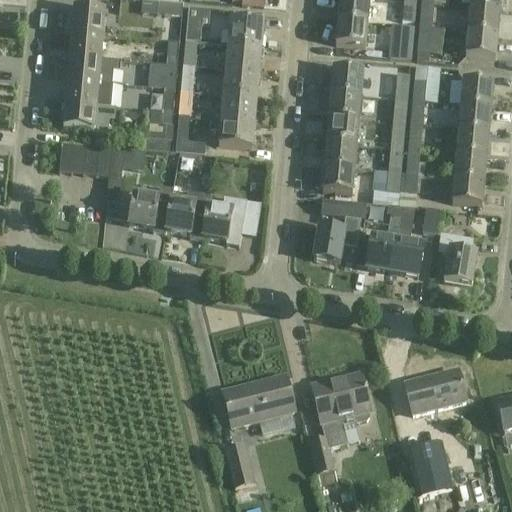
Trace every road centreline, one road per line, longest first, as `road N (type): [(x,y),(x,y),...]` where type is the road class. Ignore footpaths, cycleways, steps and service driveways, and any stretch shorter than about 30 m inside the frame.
road 1 (residential): [(275,293),(29,249),(20,226),(42,0)]
road 2 (residential): [(275,293),(301,0)]
road 3 (residential): [(507,332),(275,293)]
